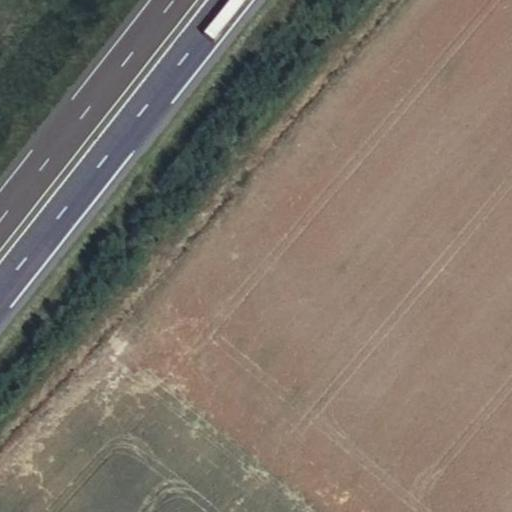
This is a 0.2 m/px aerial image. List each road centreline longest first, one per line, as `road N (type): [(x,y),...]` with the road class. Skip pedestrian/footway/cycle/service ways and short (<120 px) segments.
road 1 (motorway): [(0,302),(239,0)]
road 2 (motorway): [(177,0),(0,221)]
